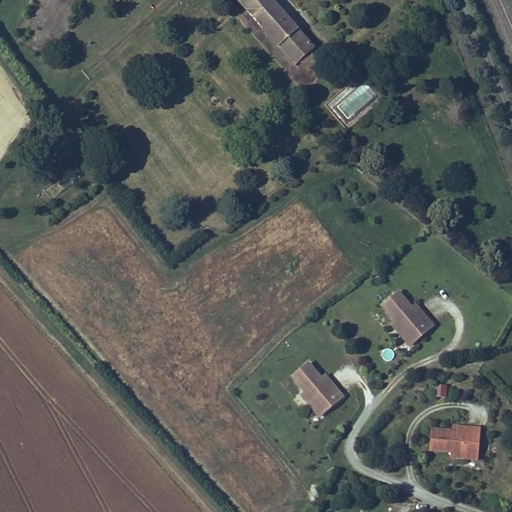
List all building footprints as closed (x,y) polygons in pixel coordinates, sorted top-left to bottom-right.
[(73,12),(78,0),(65,0),(62,7),(73,12)] [(312,63),(318,58),(266,0),(227,0),(277,56),(295,78),(296,77),(312,63)] [(312,63),(296,77),(304,86),(320,72),(312,63)] [(365,72),(351,82),(360,93),(369,86),(364,80),(368,77),(365,72)] [(401,287),(379,304),(393,321),(390,324),(409,348),(439,325),(429,312),(424,316),(401,287)] [(321,417),(345,397),(311,358),(288,378),(321,417)] [(446,398),(447,385),(435,384),(435,398),(446,398)] [(492,464),(493,437),(477,436),(477,443),(464,442),(446,441),(445,463),(465,463),(465,470),(480,471),(480,463),(492,464)]
